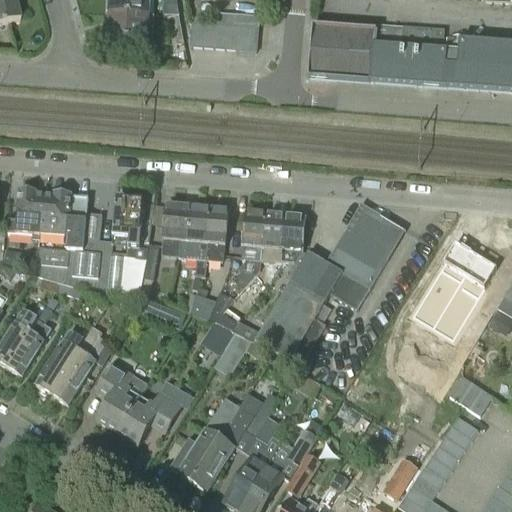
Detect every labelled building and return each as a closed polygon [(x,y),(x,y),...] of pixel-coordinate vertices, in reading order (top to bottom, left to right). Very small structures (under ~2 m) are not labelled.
[(0,0),(0,28),(19,23),(12,0),(0,0)] [(109,0),(108,17),(148,19),(149,0),(109,0)] [(167,20),(179,21),(176,5),(164,7),(167,20)] [(148,19),(108,17),(107,44),(147,45),(148,19)] [(237,31),(238,19),(230,18),(224,18),(213,17),(213,27),(214,27),(225,28),(237,29),(236,31),(237,31)] [(179,21),(167,20),(172,49),(184,47),(179,21)] [(201,52),(203,27),(191,26),(189,51),(201,52)] [(213,27),(203,27),(201,52),(212,53),(214,27),(213,27)] [(214,27),(212,53),(223,54),(225,28),(214,27)] [(237,29),(225,28),(223,54),(234,55),(235,43),(236,31),(237,29)] [(236,31),(235,43),(257,45),(258,33),(237,31),(236,31)] [(511,96),(511,49),(443,44),(444,34),(402,31),(402,38),(313,31),(309,81),(511,96)] [(235,43),(234,55),(256,57),(257,45),(235,43)] [(40,240),(44,200),(35,199),(36,197),(19,195),(16,225),(8,225),(7,237),(40,240)] [(44,200),(40,240),(61,242),(60,255),(39,253),(37,278),(44,280),(60,285),(72,289),(77,201),(71,201),(71,200),(53,198),(53,201),(44,200)] [(88,202),(77,201),(72,289),(91,294),(113,301),(138,308),(143,283),(147,265),(146,264),(133,263),(112,261),(113,248),(111,247),(98,246),(101,220),(86,218),(88,202)] [(144,207),(115,204),(111,247),(113,248),(112,261),(133,263),(146,264),(148,254),(140,252),(140,247),(149,247),(154,209),(144,208),(144,207)] [(306,259),(283,298),(260,337),(255,346),(289,366),(296,354),(299,356),(292,366),(301,371),(325,330),(317,325),(303,348),(301,346),(329,299),(356,315),(404,234),(361,208),(325,268),(307,258),(306,259)] [(188,245),(190,212),(166,210),(161,261),(181,263),(182,245),(188,245)] [(182,245),(181,263),(196,264),(194,281),(192,293),(197,295),(191,319),(197,321),(203,294),(198,293),(200,281),(205,282),(207,265),(211,214),(190,212),(188,245),(182,245)] [(211,214),(207,265),(223,267),(224,249),(225,249),(228,216),(211,214)] [(261,266),(265,218),(246,216),(243,251),(242,264),(245,265),(261,266)] [(265,218),(261,266),(282,268),(286,220),(265,218)] [(286,220),(282,268),(294,269),(291,275),(290,274),(278,294),(283,298),(306,259),(301,257),(305,222),(286,220)] [(491,318),(475,308),(484,292),(496,272),(455,247),(410,318),(453,344),(421,395),(438,405),(491,318)] [(147,265),(143,283),(153,285),(159,251),(148,249),(148,254),(146,264),(147,265)] [(23,273),(26,257),(6,254),(3,270),(23,273)] [(261,266),(245,265),(244,279),(256,280),(260,275),(261,266)] [(16,275),(2,271),(0,273),(0,279),(8,285),(16,275)] [(57,295),(60,285),(44,280),(41,290),(57,295)] [(511,286),(503,302),(511,307),(511,286)] [(113,301),(91,294),(87,300),(106,311),(113,301)] [(203,294),(197,321),(209,325),(216,306),(205,303),(208,296),(203,294)] [(216,306),(209,325),(214,327),(230,308),(234,304),(219,298),(216,306)] [(46,312),(52,316),(58,306),(52,302),(46,312)] [(138,316),(153,322),(159,309),(144,302),(138,316)] [(511,307),(503,302),(496,313),(511,322),(511,307)] [(0,367),(8,372),(45,312),(39,308),(31,321),(23,316),(0,352),(0,367)] [(244,318),(230,308),(214,327),(231,336),(237,329),(236,328),(244,318)] [(45,312),(8,372),(22,381),(51,333),(44,329),(52,316),(45,312)] [(487,331),(497,336),(505,321),(496,316),(487,331)] [(231,336),(214,327),(199,349),(220,362),(237,339),(231,336)] [(260,337),(248,331),(242,342),(251,347),(254,348),(255,346),(260,337)] [(92,332),(83,346),(50,399),(68,410),(95,367),(87,361),(101,338),(92,332)] [(50,399),(83,346),(69,337),(35,390),(50,399)] [(237,339),(220,362),(214,372),(230,382),(251,347),(242,342),(237,339)] [(117,438),(139,401),(126,393),(133,381),(112,369),(96,396),(98,397),(101,391),(113,398),(97,425),(117,438)] [(307,398),(316,386),(303,377),(294,390),(307,398)] [(492,400),(462,380),(449,400),(479,420),(492,400)] [(139,401),(117,438),(137,450),(154,423),(166,431),(162,436),(164,438),(181,411),(187,415),(194,403),(166,386),(159,397),(160,398),(153,410),(139,401)] [(239,412),(192,487),(206,497),(241,442),(245,444),(248,439),(255,443),(268,422),(273,415),(271,414),(263,409),(263,408),(248,398),(239,412)] [(263,408),(263,409),(271,414),(277,403),(269,398),(263,408)] [(192,487),(239,412),(225,403),(206,433),(205,433),(196,448),(188,443),(169,472),(177,477),(177,478),(192,487)] [(458,421),(451,431),(471,445),(478,435),(458,421)] [(268,422),(255,443),(265,449),(255,465),(251,462),(223,507),(230,511),(241,511),(282,448),(273,442),(281,430),(268,422)] [(451,431),(444,441),(464,455),(471,445),(451,431)] [(282,448),(241,511),(263,511),(283,482),(289,486),(304,462),(317,443),(303,434),(291,453),(282,448)] [(464,455),(444,441),(438,451),(458,465),(464,455)] [(438,451),(431,461),(451,475),(458,465),(438,451)] [(319,468),(307,460),(285,494),(298,501),(319,468)] [(451,475),(431,461),(424,471),(444,485),(451,475)] [(444,485),(424,471),(418,481),(438,495),(444,485)] [(336,479),(328,491),(337,497),(345,484),(336,479)] [(438,495),(418,481),(398,511),(426,511),(431,505),(438,495)] [(511,486),(505,481),(498,491),(511,500),(511,486)] [(511,511),(511,500),(498,491),(491,501),(507,511),(511,511)] [(507,511),(491,501),(485,511),(507,511)] [(314,511),(317,509),(307,503),(302,511),(289,504),(284,511),(314,511)] [(361,511),(374,511),(377,509),(367,503),(361,511)]
